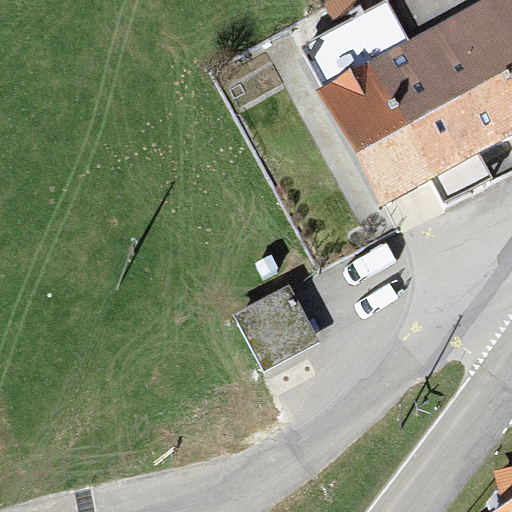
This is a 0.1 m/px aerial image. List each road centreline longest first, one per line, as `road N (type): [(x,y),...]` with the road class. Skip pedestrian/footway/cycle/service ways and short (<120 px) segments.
road 1 (unclassified): [(184,508),(444,356),(511,341)]
road 2 (primary): [(405,511),(511,367)]
